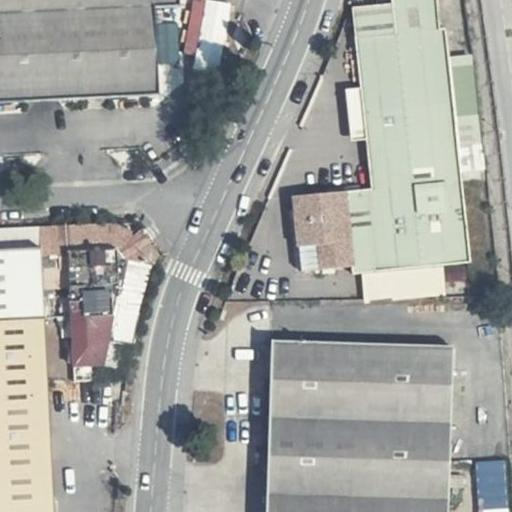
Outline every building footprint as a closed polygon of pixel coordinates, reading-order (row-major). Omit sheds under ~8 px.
[(0,0),(0,101),(166,91),(161,3),(181,0),(0,0)] [(355,0),(374,181),(293,190),(299,266),(352,261),(353,270),(471,258),(444,0),(355,0)] [(0,225),(0,244),(50,242),(51,251),(59,256),(58,250),(123,248),(94,362),(111,366),(115,343),(123,347),(145,265),(140,259),(145,254),(132,232),(126,235),(109,221),(0,225)] [(0,511),(59,511),(53,312),(51,251),(50,242),(0,244),(0,511)] [(94,362),(123,248),(58,250),(59,256),(63,364),(94,362)] [(447,511),(454,341),(272,335),(266,511),(447,511)] [(510,511),(508,458),(478,460),(481,511),(510,511)]
